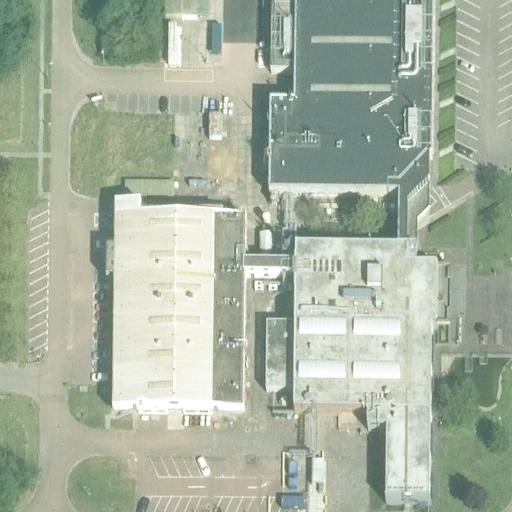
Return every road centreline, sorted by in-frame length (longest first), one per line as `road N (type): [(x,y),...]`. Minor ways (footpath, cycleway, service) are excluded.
road 1 (unknown): [(60,81),(61,385)]
road 2 (unknown): [(60,81),(232,82)]
road 3 (unknown): [(61,385),(61,511)]
